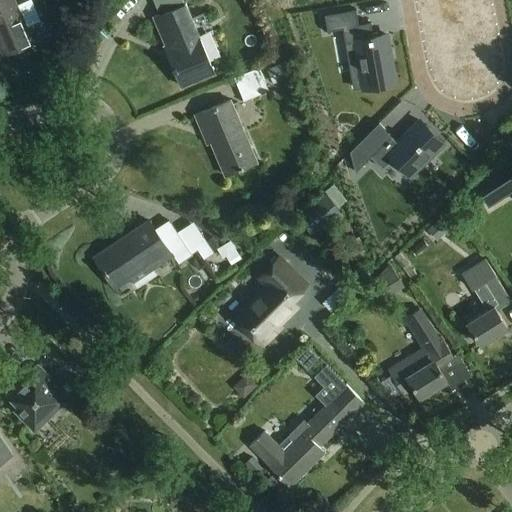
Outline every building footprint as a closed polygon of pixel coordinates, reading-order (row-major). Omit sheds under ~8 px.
[(32,43),(13,0),(0,0),(0,47),(3,55),(32,43)] [(159,14),(153,17),(167,49),(183,87),(214,74),(209,61),(185,4),(159,14)] [(356,9),(324,15),(327,31),(343,28),(345,43),(355,42),(363,88),(395,82),(386,34),(373,37),(370,22),(358,24),(356,9)] [(267,69),(273,84),(285,79),(280,65),(267,69)] [(244,100),(268,91),(259,68),(234,78),(244,100)] [(255,162),(229,101),(193,116),(198,128),(202,127),(223,176),(255,162)] [(378,123),(349,152),(355,172),(371,156),(382,168),(393,158),(410,175),(442,143),(420,121),(398,143),(378,123)] [(492,178),(505,197),(511,192),(511,170),(510,167),(492,178)] [(297,215),(314,237),(342,215),(324,192),(297,215)] [(440,219),(427,231),(437,242),(450,230),(440,219)] [(190,254),(168,221),(154,230),(149,222),(94,258),(113,287),(129,276),(131,281),(172,253),(178,262),(190,254)] [(232,241),(217,249),(222,259),(226,256),(230,264),(242,258),(232,241)] [(305,287),(278,260),(258,279),(266,288),(234,319),(261,347),(279,329),(276,327),(294,308),(289,303),(305,287)] [(472,290),(473,289),(487,311),(466,324),(480,346),(507,329),(497,312),(511,303),(494,276),(495,275),(485,260),(462,274),(472,290)] [(393,267),(370,282),(382,300),(405,286),(393,267)] [(348,276),(339,286),(349,295),(358,285),(348,276)] [(413,391),(418,400),(446,383),(437,369),(453,359),(420,307),(403,318),(422,350),(387,371),(402,397),(413,391)] [(312,343),(303,356),(313,363),(323,350),(312,343)] [(68,397),(37,366),(7,396),(18,407),(14,411),(34,431),(68,397)] [(239,383),(248,393),(261,381),(252,371),(239,383)] [(319,402),(325,407),(306,426),(303,423),(278,447),(265,433),(250,447),(269,466),(268,467),(289,488),(325,454),(319,448),(345,423),(364,404),(346,386),(345,387),(340,382),(319,402)] [(0,463),(13,454),(0,436),(0,463)]
